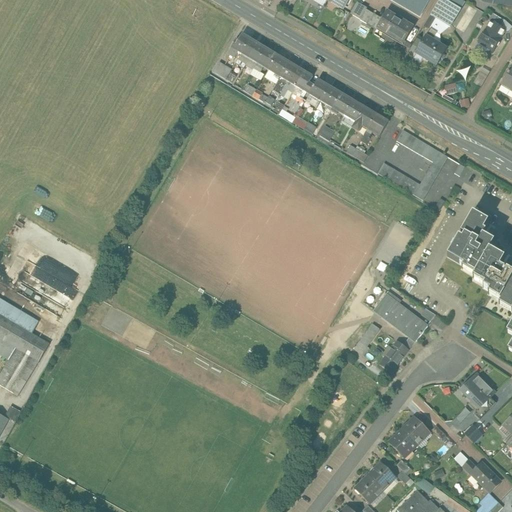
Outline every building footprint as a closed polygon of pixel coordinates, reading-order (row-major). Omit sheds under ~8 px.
[(349,0),(327,0),(328,0),(344,10),(349,0)] [(429,0),(391,0),(420,17),(429,0)] [(445,0),(439,0),(430,16),(436,19),(447,1),(445,0)] [(465,3),(459,0),(445,0),(447,1),(461,10),(465,3)] [(447,1),(436,19),(450,28),(461,10),(447,1)] [(367,9),(357,3),(351,14),(361,20),(367,9)] [(414,28),(388,12),(377,30),(403,46),(414,28)] [(505,20),(494,14),(489,21),(493,24),(500,28),(505,20)] [(430,16),(424,26),(428,28),(430,26),(432,25),(433,26),(436,19),(430,16)] [(489,31),(486,30),(478,43),(493,52),(506,31),(500,28),(493,24),(489,31)] [(430,30),(426,37),(416,53),(437,66),(447,50),(432,41),(437,33),(430,30)] [(242,35),(238,42),(236,41),(228,54),(235,58),(238,53),(241,55),(242,55),(250,40),(242,35)] [(258,45),(250,40),(242,55),(241,55),(238,60),(246,65),(258,45)] [(246,65),(248,67),(254,70),(254,69),(266,50),(258,45),(246,65)] [(266,50),(254,69),(254,70),(260,73),(263,68),(269,71),(277,56),(266,50)] [(277,56),(269,71),(275,75),(274,77),(276,78),(275,79),(279,81),(281,78),(289,63),(277,56)] [(225,67),(219,63),(214,73),(220,77),(225,67)] [(289,63),(281,78),(279,81),(277,84),(274,89),(277,92),(276,93),(280,96),(297,68),(289,63)] [(232,71),(225,67),(220,77),(226,80),(232,71)] [(511,67),(502,83),(511,88),(511,67)] [(297,68),(280,96),(284,98),(288,91),(292,93),(296,87),(304,73),(297,68)] [(304,73),(296,87),(301,90),(297,96),(303,99),(306,93),(309,95),(314,87),(309,84),(313,78),(304,73)] [(236,77),(231,74),(227,81),(232,84),(236,77)] [(314,87),(309,95),(321,102),(330,88),(318,81),(314,87)] [(447,95),(458,91),(456,83),(444,86),(447,95)] [(256,91),(248,86),(244,91),(253,97),(256,91)] [(330,88),(321,102),(328,106),(326,109),(331,111),(341,95),(330,88)] [(262,94),(257,91),(256,91),(253,97),(259,100),(262,94)] [(353,102),(341,95),(331,111),(331,112),(337,116),(339,113),(344,116),(353,102)] [(275,100),(269,97),(265,104),(271,107),(275,100)] [(365,109),(353,102),(344,116),(356,123),(365,109)] [(284,107),(278,104),(274,110),(280,114),(284,107)] [(365,109),(356,123),(352,129),(359,133),(362,127),(367,130),(368,130),(376,116),(365,109)] [(280,115),(304,130),(307,125),(283,110),(280,115)] [(376,116),(368,130),(361,142),(366,145),(370,139),(369,138),(372,133),(379,137),(388,123),(376,116)] [(316,128),(308,123),(305,129),(313,134),(316,128)] [(332,136),(323,131),(320,136),(329,142),(332,136)] [(403,131),(396,142),(402,145),(408,134),(403,131)] [(408,134),(402,145),(407,148),(413,137),(408,134)] [(413,137),(407,148),(412,151),(418,140),(413,137)] [(418,140),(412,151),(417,154),(423,143),(418,140)] [(423,143),(417,154),(422,157),(429,146),(423,143)] [(356,149),(351,146),(346,153),(352,156),(356,149)] [(434,149),(429,146),(422,157),(428,160),(434,149)] [(368,156),(356,149),(352,156),(364,163),(368,156)] [(439,153),(434,149),(428,160),(433,163),(433,162),(436,157),(439,153)] [(448,158),(439,153),(436,157),(445,163),(448,158)] [(445,163),(436,157),(433,162),(442,168),(445,163)] [(442,168),(433,162),(433,163),(430,167),(440,172),(442,168)] [(384,164),(378,174),(383,177),(389,167),(384,164)] [(465,168),(459,165),(454,174),(459,177),(465,168)] [(389,167),(383,177),(388,180),(394,170),(389,167)] [(440,172),(430,167),(428,172),(437,177),(440,172)] [(394,170),(388,180),(393,183),(399,173),(394,170)] [(437,177),(428,172),(425,176),(434,182),(437,177)] [(404,176),(399,173),(393,183),(398,186),(404,176)] [(404,176),(398,186),(403,190),(409,179),(404,176)] [(434,182),(425,176),(422,181),(431,187),(434,182)] [(409,179),(403,190),(409,193),(415,182),(409,179)] [(431,187),(422,181),(420,185),(420,186),(429,192),(431,187)] [(415,182),(409,193),(414,196),(417,191),(420,186),(420,185),(415,182)] [(429,192),(420,186),(417,191),(426,196),(429,192)] [(426,196),(417,191),(414,196),(423,201),(426,196)] [(445,202),(440,199),(435,208),(440,211),(445,202)] [(475,276),(490,251),(494,243),(483,236),(486,231),(484,230),(488,222),(473,213),(461,234),(465,236),(462,240),(459,238),(448,257),(463,266),(462,269),(475,276)] [(490,251),(475,276),(473,279),(485,285),(483,288),(490,292),(488,294),(501,301),(499,304),(511,311),(511,310),(511,274),(500,268),(505,260),(490,251)] [(27,265),(23,272),(54,286),(48,299),(66,307),(76,286),(27,265)] [(405,298),(392,288),(386,296),(399,305),(405,298)] [(427,327),(418,320),(399,305),(386,296),(375,310),(417,342),(428,327),(427,327)] [(38,322),(0,299),(0,315),(33,334),(38,322)] [(435,316),(425,309),(418,320),(427,327),(435,316)] [(0,315),(0,339),(16,349),(9,361),(0,376),(0,385),(18,396),(39,362),(39,363),(50,345),(33,334),(0,315)] [(373,325),(360,342),(366,347),(379,330),(373,325)] [(16,349),(0,339),(0,355),(9,361),(16,349)] [(366,347),(360,342),(354,350),(364,357),(370,349),(366,347)] [(408,351),(396,343),(388,354),(400,363),(408,351)] [(400,363),(388,354),(379,366),(391,374),(400,363)] [(477,375),(461,391),(479,409),(479,410),(491,398),(495,394),(477,375)] [(458,395),(454,399),(459,404),(462,401),(459,398),(459,397),(458,395)] [(491,398),(479,410),(479,409),(473,415),(475,416),(475,417),(479,421),(496,404),(491,398)] [(22,413),(11,407),(6,417),(16,423),(22,413)] [(511,417),(503,427),(511,435),(511,417)] [(430,434),(415,418),(402,431),(417,447),(430,434)] [(447,437),(436,427),(432,431),(442,441),(447,437)] [(473,427),(465,435),(469,440),(478,431),(473,427)] [(417,447),(402,431),(389,444),(404,460),(417,447)] [(478,431),(469,440),(473,444),(482,435),(478,431)] [(410,470),(402,462),(397,467),(403,472),(406,475),(410,470)] [(381,464),(368,477),(384,493),(396,480),(381,464)] [(481,464),(472,474),(491,493),(501,483),(481,464)] [(406,475),(403,472),(397,478),(405,486),(411,480),(406,475)] [(368,477),(354,491),(370,506),(384,493),(368,477)] [(425,477),(418,483),(429,495),(435,489),(425,477)] [(417,492),(398,511),(411,511),(412,511),(436,511),(438,510),(430,502),(428,505),(423,500),(424,499),(417,492)] [(490,511),(498,504),(489,495),(480,504),(488,511),(490,511)]
